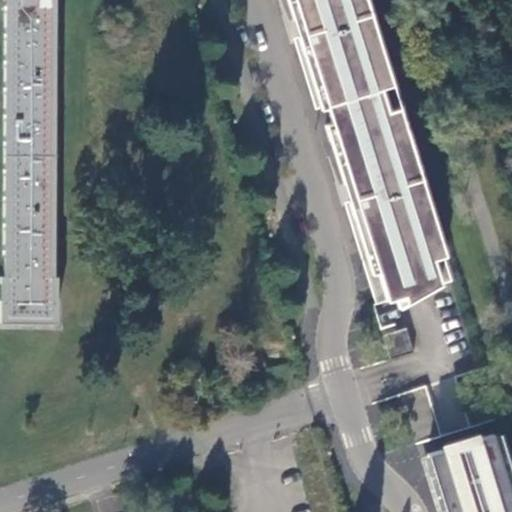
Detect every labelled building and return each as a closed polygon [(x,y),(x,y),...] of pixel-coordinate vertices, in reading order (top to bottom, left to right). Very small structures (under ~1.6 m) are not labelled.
[(0,321),(55,323),(56,277),(53,277),(54,0),(3,0),(3,55),(2,277),(0,276),(0,321)] [(286,0),(319,106),(325,104),(330,121),(324,123),(369,270),(375,268),(384,299),(450,278),(364,0),(286,0)] [(406,328),(382,336),(389,360),(413,352),(406,328)] [(184,412),(186,419),(203,414),(198,396),(186,399),(190,410),(184,412)] [(511,475),(498,429),(491,431),(508,485),(511,483),(511,475)] [(491,431),(425,452),(444,511),(511,511),(511,498),(508,485),(491,431)]
